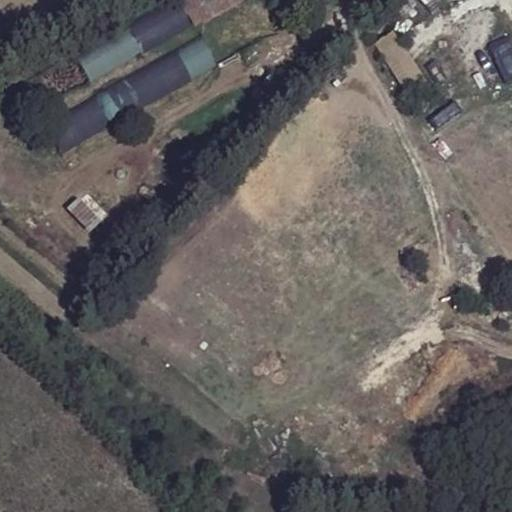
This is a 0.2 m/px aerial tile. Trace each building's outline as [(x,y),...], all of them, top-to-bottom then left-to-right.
[(179,0),(191,27),(243,4),(241,0),(179,0)] [(174,3),(130,25),(142,49),(186,27),(174,3)] [(81,61),(93,80),(141,50),(129,31),(81,61)] [(60,147),(218,70),(204,42),(46,118),(60,147)] [(411,54),(392,62),(403,90),(422,83),(411,54)]
